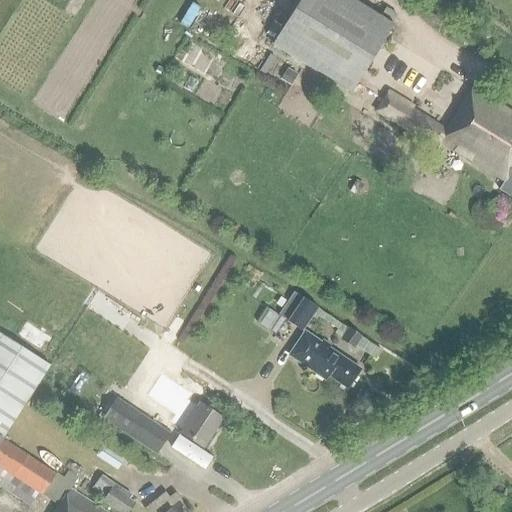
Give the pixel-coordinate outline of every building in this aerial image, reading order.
[(298,0),(271,44),(350,93),(392,25),(351,0),(298,0)] [(286,69),(280,79),(290,85),(296,75),(286,69)] [(440,142),(503,181),(498,190),(511,198),(511,114),(471,90),(445,131),(411,110),(401,127),(436,149),(440,142)] [(276,315),(290,324),(290,326),(301,333),(315,312),(289,295),(276,315)] [(361,337),(347,328),(339,339),(353,349),(361,337)] [(41,495),(57,507),(53,511),(103,511),(69,490),(76,480),(65,473),(62,479),(0,439),(49,365),(0,332),(0,487),(32,508),(41,495)] [(327,350),(304,334),(290,355),(313,371),(312,372),(325,380),(328,376),(346,389),(359,370),(328,349),(327,350)] [(116,398),(101,420),(155,455),(169,434),(116,398)] [(172,428),(202,448),(221,419),(198,403),(196,407),(182,398),(170,415),(177,420),(172,428)] [(95,458),(117,467),(123,454),(101,444),(95,458)] [(99,476),(91,489),(104,497),(101,501),(117,511),(127,511),(133,503),(118,493),(121,490),(99,476)] [(186,511),(180,505),(181,501),(174,493),(165,500),(161,495),(143,509),(145,511),(186,511)]
